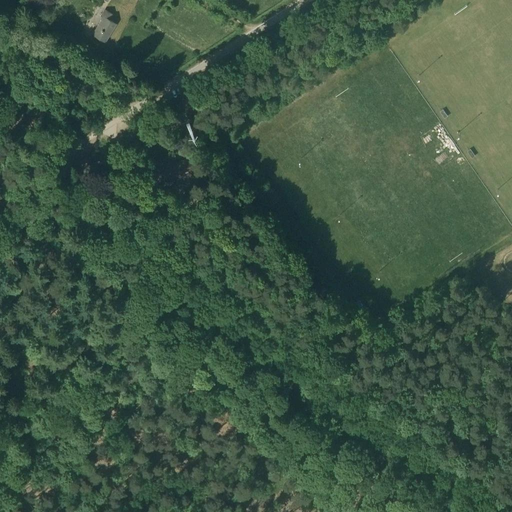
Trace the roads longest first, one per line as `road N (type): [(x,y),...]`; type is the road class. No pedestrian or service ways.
road 1 (track): [(410,511),(113,289)]
road 2 (unclassified): [(61,154),(304,0)]
road 3 (track): [(61,154),(113,289)]
